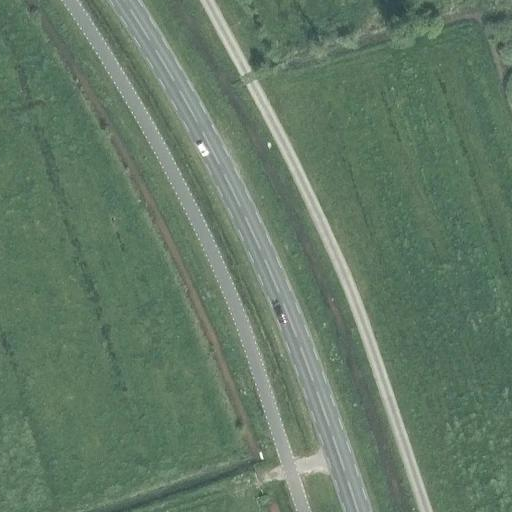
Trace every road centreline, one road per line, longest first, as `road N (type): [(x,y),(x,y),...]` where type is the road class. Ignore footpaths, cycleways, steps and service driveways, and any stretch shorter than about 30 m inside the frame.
road 1 (primary): [(356,511),(271,275),(196,122),(122,0)]
road 2 (unclassified): [(204,0),(338,265),(424,511)]
